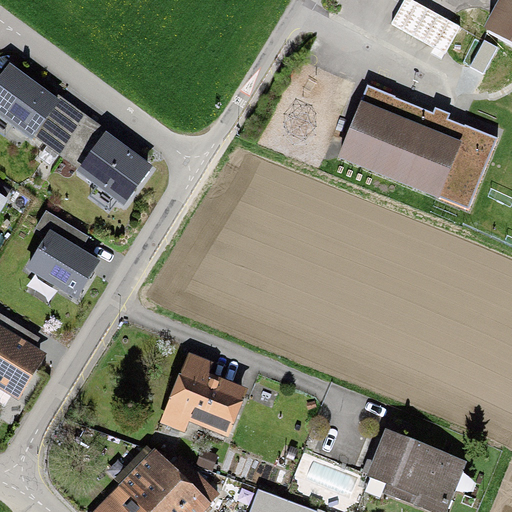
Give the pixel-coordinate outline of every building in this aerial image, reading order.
[(511,0),(507,0),(492,30),(511,40),(511,0)] [(53,102),(8,73),(0,84),(0,115),(57,152),(75,127),(49,109),(53,102)] [(498,137),(369,84),(340,156),(469,208),(498,137)] [(100,146),(75,127),(57,152),(123,202),(147,169),(106,138),(100,146)] [(93,264),(49,239),(30,273),(73,298),(93,264)] [(38,362),(1,339),(0,340),(0,388),(16,398),(38,362)] [(213,372),(188,363),(168,423),(186,429),(189,421),(224,433),(237,392),(209,383),(213,372)] [(447,511),(465,464),(381,432),(364,479),(415,498),(411,509),(418,511),(447,511)] [(218,511),(230,500),(173,444),(107,511),(218,511)]
